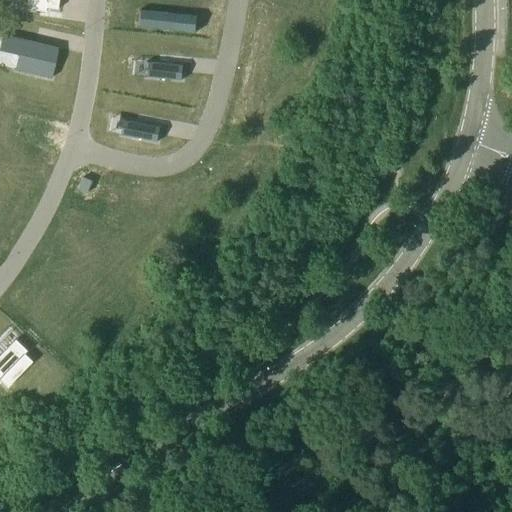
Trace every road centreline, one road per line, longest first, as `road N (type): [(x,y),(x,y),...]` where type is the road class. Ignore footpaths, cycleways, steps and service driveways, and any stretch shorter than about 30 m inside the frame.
road 1 (tertiary): [(95,511),(324,349),(424,223),(469,144)]
road 2 (residential): [(236,0),(213,125),(186,163),(154,171),(69,153)]
road 3 (residential): [(69,153),(99,0)]
road 4 (residential): [(0,282),(69,153)]
road 5 (tertiary): [(469,144),(484,0)]
